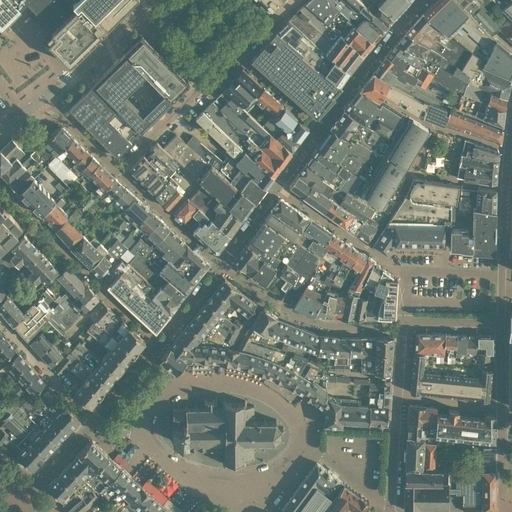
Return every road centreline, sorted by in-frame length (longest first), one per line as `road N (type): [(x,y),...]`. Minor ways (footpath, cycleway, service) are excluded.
road 1 (residential): [(402,326),(332,325),(280,308),(117,170)]
road 2 (residential): [(159,344),(0,182)]
road 3 (residential): [(502,322),(511,108)]
road 4 (residential): [(92,421),(0,321)]
road 5 (unclassified): [(117,170),(206,83)]
road 6 (unclassified): [(47,97),(138,14)]
road 7 (unclassified): [(206,83),(270,24),(246,0)]
